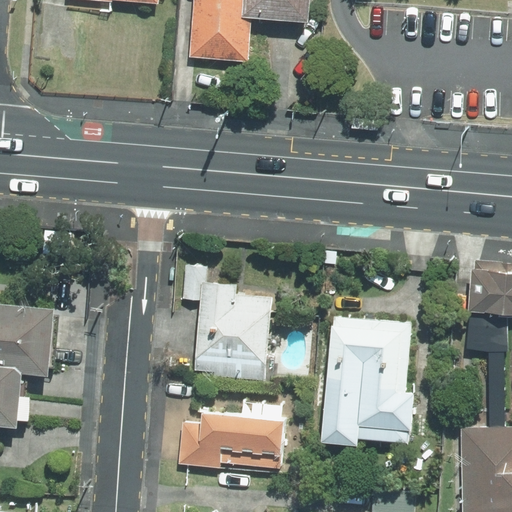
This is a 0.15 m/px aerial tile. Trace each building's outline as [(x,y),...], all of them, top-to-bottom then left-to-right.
[(240,0),(192,0),(187,58),(246,62),(249,20),(239,20),(240,0)] [(240,0),(239,20),(249,20),(304,25),(306,0),(240,0)] [(511,274),(471,269),(461,349),(511,355),(511,274)] [(189,375),(262,383),(273,280),(200,272),(189,375)] [(0,304),(0,366),(12,368),(19,374),(45,376),(51,310),(0,304)] [(421,322),(332,313),(318,446),(408,455),(421,322)] [(0,427),(14,429),(19,374),(12,368),(0,366),(0,427)] [(285,423),(190,410),(183,460),(279,472),(285,423)] [(511,511),(511,416),(453,415),(454,511),(511,511)] [(415,511),(417,487),(371,485),(370,511),(415,511)]
